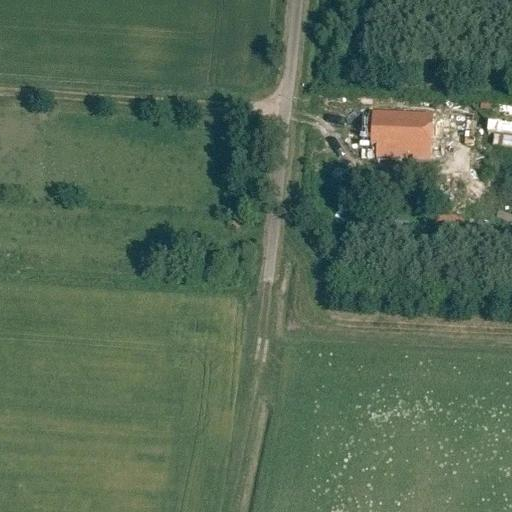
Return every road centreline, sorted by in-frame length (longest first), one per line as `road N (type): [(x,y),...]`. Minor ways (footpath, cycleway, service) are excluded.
road 1 (track): [(511,334),(314,322),(311,245),(274,232)]
road 2 (unclassified): [(269,276),(297,0)]
